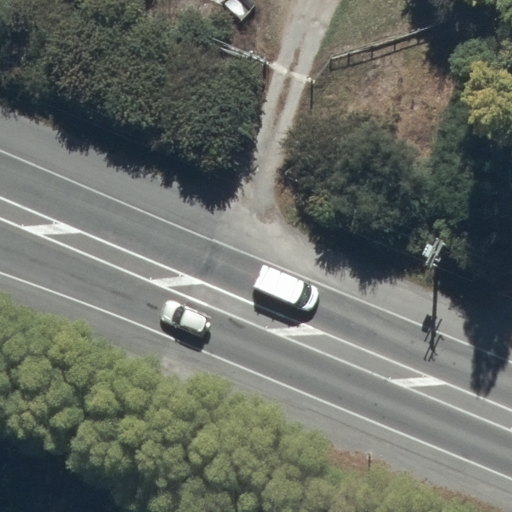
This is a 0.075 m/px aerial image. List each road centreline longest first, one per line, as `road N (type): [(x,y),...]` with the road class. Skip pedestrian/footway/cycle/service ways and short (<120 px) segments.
road 1 (trunk): [(0,180),(511,420)]
road 2 (trunk): [(511,428),(0,239)]
